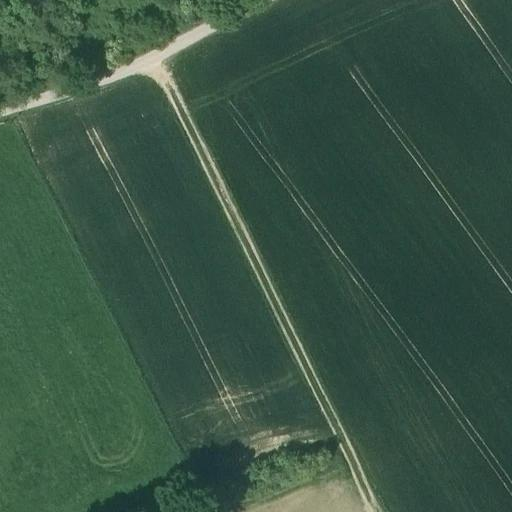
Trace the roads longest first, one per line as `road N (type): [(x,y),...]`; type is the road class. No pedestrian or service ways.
road 1 (track): [(153,58),(361,472)]
road 2 (track): [(0,112),(153,58),(263,0)]
